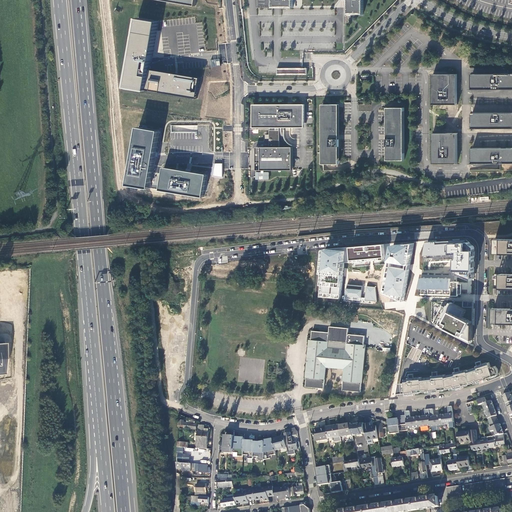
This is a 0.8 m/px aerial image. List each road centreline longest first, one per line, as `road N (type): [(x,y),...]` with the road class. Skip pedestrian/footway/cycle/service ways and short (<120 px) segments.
road 1 (residential): [(217,422),(179,399),(195,265),(205,256),(471,232),(481,243),(480,341),(511,362)]
road 2 (trunk): [(121,475),(77,0)]
road 3 (trunk): [(59,0),(100,449)]
road 4 (unclassified): [(39,0),(55,206),(43,228),(0,235)]
road 5 (residential): [(511,473),(314,500)]
road 6 (residential): [(456,398),(300,419)]
road 7 (unclassified): [(373,170),(451,189),(511,180)]
